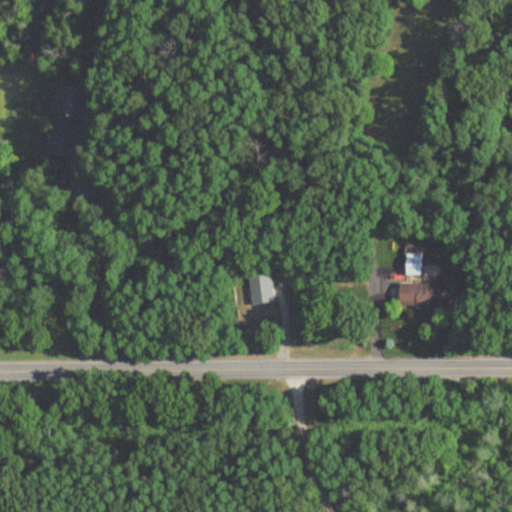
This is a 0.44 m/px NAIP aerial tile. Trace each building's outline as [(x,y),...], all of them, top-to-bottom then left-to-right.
[(84,91),(58,86),(53,114),(58,115),(51,155),(72,159),(84,91)] [(122,217),(122,187),(99,187),(99,217),(122,217)] [(423,275),(423,254),(409,254),(409,275),(423,275)] [(254,305),(277,303),(274,275),(251,277),(254,305)] [(403,307),(454,307),(454,284),(403,284),(403,307)]
